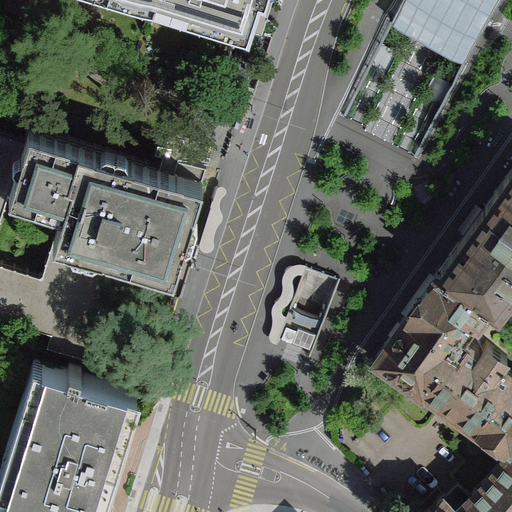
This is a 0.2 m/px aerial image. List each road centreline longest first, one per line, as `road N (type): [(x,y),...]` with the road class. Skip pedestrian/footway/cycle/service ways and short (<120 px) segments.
road 1 (tertiary): [(310,0),(183,392),(174,450)]
road 2 (tertiary): [(209,438),(233,326),(340,0)]
road 3 (tertiary): [(348,511),(292,468),(209,438)]
road 4 (tertiary): [(205,479),(343,511)]
